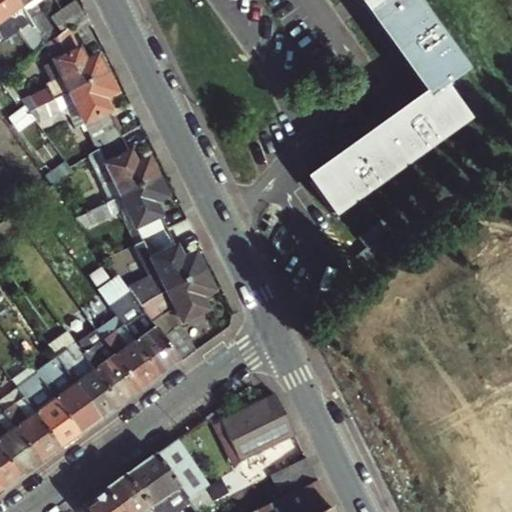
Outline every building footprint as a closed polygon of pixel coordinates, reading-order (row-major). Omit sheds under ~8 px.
[(31,43),(42,35),(16,0),(0,0),(0,30),(14,20),(31,43)] [(16,0),(42,35),(48,42),(58,35),(36,5),(29,9),(25,2),(27,0),(16,0)] [(87,14),(80,0),(77,0),(51,19),(61,33),(68,28),(87,14)] [(360,0),(429,95),(309,181),(333,214),(464,119),(441,86),(461,72),(410,0),(360,0)] [(84,62),(68,28),(61,33),(58,35),(48,42),(37,50),(55,86),(21,102),(28,112),(106,75),(97,55),(84,62)] [(37,50),(48,42),(42,35),(31,43),(36,50),(37,50)] [(11,88),(0,72),(0,81),(7,91),(11,88)] [(28,112),(36,123),(58,112),(69,115),(75,128),(84,124),(98,151),(121,137),(102,99),(115,93),(106,75),(28,112)] [(135,166),(121,137),(98,151),(88,157),(103,186),(112,182),(117,192),(111,195),(113,200),(157,179),(148,160),(135,166)] [(166,197),(157,179),(113,200),(116,204),(122,201),(135,228),(142,241),(167,229),(154,203),(166,197)] [(28,201),(17,184),(3,193),(15,211),(28,201)] [(100,194),(68,209),(75,218),(105,204),(100,194)] [(122,201),(116,204),(129,231),(135,228),(122,201)] [(111,216),(105,204),(75,218),(83,229),(111,216)] [(0,224),(0,241),(20,227),(12,216),(0,224)] [(142,241),(133,245),(148,277),(125,287),(137,304),(138,305),(203,273),(194,255),(182,260),(167,229),(142,241)] [(212,292),(203,273),(138,305),(179,363),(195,352),(177,326),(206,311),(200,298),(212,292)] [(179,363),(138,305),(137,304),(117,319),(159,378),(179,363)] [(117,319),(96,334),(139,393),(159,378),(117,319)] [(96,334),(76,348),(118,407),(139,393),(96,334)] [(56,362),(62,371),(99,421),(118,407),(76,348),(56,362)] [(99,421),(62,371),(55,376),(49,368),(36,377),(42,385),(79,436),(99,421)] [(35,390),(42,385),(36,377),(35,375),(27,380),(35,390)] [(59,450),(79,436),(42,385),(35,390),(27,380),(15,389),(17,391),(59,450)] [(12,407),(2,414),(39,465),(40,465),(59,450),(17,391),(6,398),(12,407)] [(294,435),(274,395),(220,423),(242,463),(294,435)] [(39,465),(2,414),(0,415),(0,451),(19,479),(39,465)] [(182,494),(202,483),(172,442),(154,455),(178,488),(182,494)] [(0,493),(19,479),(0,451),(0,493)] [(178,488),(154,455),(124,477),(149,510),(164,499),(169,500),(176,495),(176,490),(178,488)] [(305,458),(270,475),(281,499),(316,482),(305,458)] [(150,511),(149,510),(124,477),(104,491),(119,511),(150,511)] [(316,482),(281,499),(254,511),(321,511),(329,508),(316,482)] [(195,511),(200,511),(212,506),(201,491),(205,488),(202,483),(182,494),(195,511)] [(119,511),(104,491),(83,507),(86,511),(119,511)]
